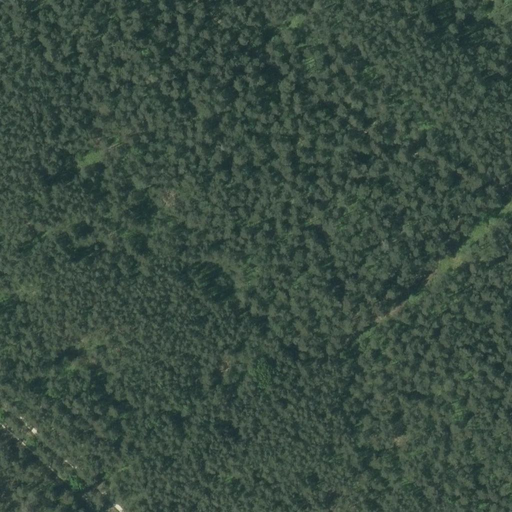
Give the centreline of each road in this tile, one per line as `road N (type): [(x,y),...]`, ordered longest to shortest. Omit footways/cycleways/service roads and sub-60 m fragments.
road 1 (track): [(511,192),(350,122),(197,0)]
road 2 (track): [(0,421),(100,511)]
